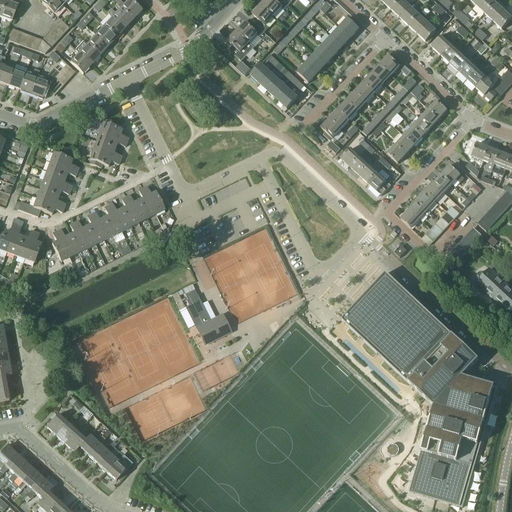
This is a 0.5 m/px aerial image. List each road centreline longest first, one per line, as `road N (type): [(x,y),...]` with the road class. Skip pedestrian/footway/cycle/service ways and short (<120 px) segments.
road 1 (residential): [(360,232),(511,372)]
road 2 (residential): [(259,159),(316,278),(360,232)]
road 3 (residential): [(170,166),(44,227),(0,212)]
road 4 (residential): [(111,511),(17,432),(0,434)]
road 5 (residential): [(0,115),(35,125),(128,80)]
road 6 (residential): [(128,80),(199,42),(238,0)]
road 7 (residential): [(360,232),(275,151),(259,159)]
road 8 (residential): [(387,212),(473,120)]
road 9 (residential): [(302,130),(386,40)]
